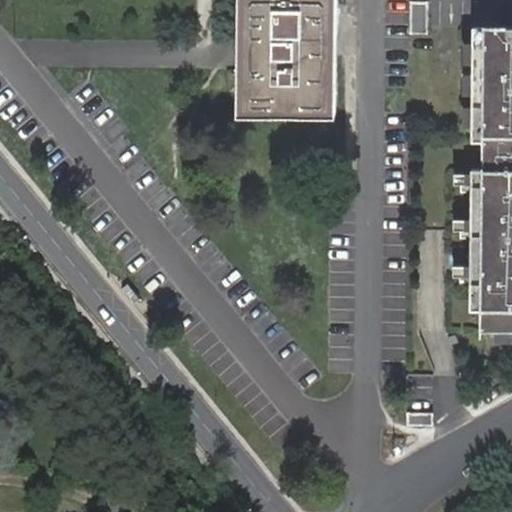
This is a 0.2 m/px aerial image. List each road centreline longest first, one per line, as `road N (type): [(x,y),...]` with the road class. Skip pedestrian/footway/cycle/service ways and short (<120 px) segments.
road 1 (tertiary): [(0,173),(276,511)]
road 2 (residential): [(511,414),(391,503)]
